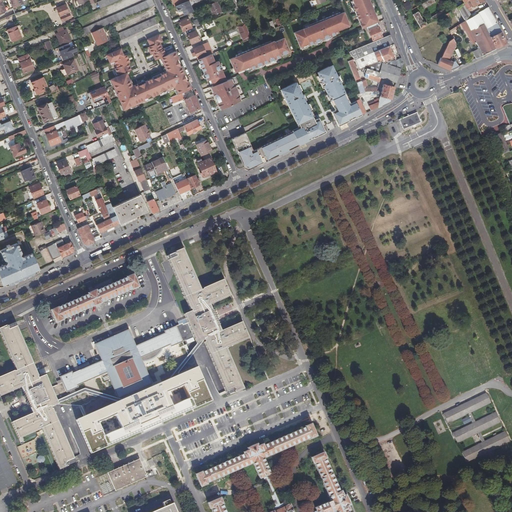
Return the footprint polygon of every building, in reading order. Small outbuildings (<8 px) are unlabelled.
[(188,0),(174,6),(177,11),(181,10),(183,15),(192,11),(188,0)] [(349,0),(352,5),(351,5),(360,28),(361,28),(377,21),(376,18),(368,0),(349,0)] [(434,2),(433,0),(426,0),(420,3),(423,8),(434,2)] [(481,4),(484,2),(482,0),(466,0),(463,2),(456,6),(464,20),(472,16),(471,15),(470,16),(467,8),(472,5),(472,6),(480,1),(481,4)] [(145,1),(79,30),(82,36),(91,32),(101,28),(103,27),(104,27),(110,24),(147,7),(145,1)] [(216,1),(208,4),(213,15),(221,11),(216,1)] [(405,10),(411,8),(409,1),(402,3),(405,10)] [(63,10),(62,6),(56,8),(62,21),(69,18),(67,14),(69,13),(67,9),(63,10)] [(456,6),(450,10),(458,24),(459,23),(464,20),(456,6)] [(496,22),(487,7),(485,8),(480,11),(473,15),(472,16),(464,20),(469,29),(474,27),(474,28),(483,23),(485,28),(496,22)] [(429,18),(431,21),(441,15),(446,12),(444,9),(429,18)] [(412,14),(420,28),(426,24),(424,22),(423,22),(419,15),(420,14),(419,12),(417,12),(417,11),(412,14)] [(446,12),(441,15),(443,20),(446,18),(447,20),(449,18),(448,18),(448,17),(451,16),(448,11),(446,12)] [(312,25),(294,33),(300,48),(309,45),(309,46),(335,36),(334,34),(340,32),(341,28),(345,27),(340,15),(337,16),(336,14),(312,24),(312,25)] [(178,22),(182,31),(190,27),(187,18),(178,22)] [(475,41),(472,35),(469,29),(464,20),(459,23),(463,30),(464,29),(471,43),(475,41)] [(485,28),(495,48),(505,43),(500,33),(502,32),(496,22),(485,28)] [(495,48),(485,28),(483,23),(474,28),(474,27),(469,29),(472,35),(473,35),(479,45),(477,46),(482,55),(495,48)] [(243,40),(251,36),(244,24),(236,28),(243,40)] [(16,26),(6,30),(11,42),(21,37),(16,26)] [(377,26),(368,30),(371,40),(380,36),(377,26)] [(101,28),(91,32),(97,45),(106,40),(104,36),(103,34),(104,33),(101,28)] [(65,29),(55,34),(60,45),(70,41),(65,29)] [(186,34),(190,43),(198,40),(194,30),(186,34)] [(159,57),(166,54),(163,47),(161,48),(159,41),(161,40),(158,33),(146,38),(149,45),(147,46),(150,53),(151,52),(154,59),(159,57)] [(389,34),(348,51),(353,58),(360,71),(394,82),(395,82),(401,63),(399,58),(394,60),(395,63),(395,66),(388,64),(388,62),(388,59),(393,57),(392,55),(397,52),(389,34)] [(229,58),(234,72),(249,66),(251,69),(280,58),(279,56),(283,55),(282,54),(289,51),(284,38),(274,42),(273,41),(264,45),(263,43),(235,54),(236,56),(229,58)] [(448,41),(440,57),(447,60),(455,42),(453,38),(448,41)] [(74,43),(57,49),(61,60),(74,56),(72,52),(76,50),(74,43)] [(192,49),(197,58),(205,54),(201,45),(192,49)] [(118,75),(125,72),(131,69),(127,62),(129,61),(126,54),(123,55),(120,48),(105,54),(109,62),(113,60),(116,67),(114,67),(118,75)] [(40,50),(31,53),(33,59),(42,55),(40,50)] [(121,105),(124,110),(152,97),(151,96),(158,93),(159,94),(166,90),(173,86),(177,94),(180,93),(189,89),(191,88),(187,79),(185,80),(182,74),(184,73),(180,65),(178,65),(176,59),(177,58),(174,51),(166,54),(159,57),(165,70),(151,76),(152,77),(144,80),(144,79),(131,85),(125,72),(118,75),(110,78),(113,84),(112,85),(114,89),(117,95),(117,96),(121,105)] [(211,53),(196,59),(204,81),(209,79),(211,86),(225,80),(219,63),(215,64),(211,53)] [(27,54),(17,58),(23,74),(33,70),(31,65),(38,63),(36,59),(30,62),(27,54)] [(450,70),(458,66),(455,61),(453,61),(451,62),(447,60),(440,57),(436,64),(450,70)] [(346,60),(359,93),(363,91),(351,59),(346,60)] [(73,60),(62,64),(66,74),(77,70),(73,60)] [(340,124),(361,114),(355,101),(349,103),(341,87),(342,87),(332,67),(329,69),(328,66),(319,70),(320,73),(317,75),(320,81),(320,82),(323,87),(326,94),(327,94),(329,99),(330,100),(331,100),(333,106),(335,109),(330,111),(337,126),(340,124)] [(42,77),(31,82),(36,94),(44,91),(43,89),(41,90),(40,88),(46,85),(42,77)] [(209,87),(219,110),(240,101),(231,78),(225,80),(211,86),(209,87)] [(291,131),(298,145),(325,132),(318,117),(313,119),(312,116),(309,111),(309,110),(309,109),(306,104),(304,100),(299,91),(296,85),(295,82),(279,90),(290,112),(291,111),(295,117),(293,118),(298,127),(291,131)] [(383,83),(379,99),(376,107),(389,101),(393,86),(383,83)] [(110,101),(104,86),(87,94),(92,104),(94,108),(98,106),(110,101)] [(177,94),(173,96),(176,102),(183,98),(180,93),(177,94)] [(199,108),(193,95),(183,100),(189,113),(199,108)] [(365,112),(358,98),(354,100),(361,114),(365,112)] [(368,105),(370,110),(376,107),(379,99),(368,103),(368,105)] [(55,116),(49,102),(37,107),(42,121),(55,116)] [(416,111),(399,118),(403,129),(421,122),(419,117),(416,111)] [(79,117),(81,121),(87,119),(84,112),(83,112),(78,114),(79,117)] [(76,115),(58,123),(43,129),(50,145),(59,141),(57,137),(60,135),(61,134),(60,131),(58,131),(55,132),(54,127),(56,127),(58,127),(64,124),(66,129),(79,124),(77,117),(76,115)] [(96,130),(95,131),(97,136),(107,132),(101,119),(93,123),(96,130)] [(195,119),(183,125),(187,134),(192,132),(193,133),(195,132),(196,131),(200,128),(195,119)] [(0,130),(0,131),(3,130),(4,133),(13,130),(12,129),(9,121),(0,124),(0,123),(0,130)] [(143,124),(133,129),(139,142),(149,137),(143,124)] [(178,132),(177,128),(166,134),(169,141),(176,137),(176,139),(181,137),(178,132)] [(9,140),(14,138),(25,134),(24,130),(12,135),(7,137),(9,140)] [(243,167),(248,169),(298,145),(291,131),(252,150),(244,132),(230,139),(243,167)] [(507,151),(499,132),(490,136),(490,137),(498,155),(507,151)] [(86,148),(88,151),(114,140),(111,134),(85,145),(86,148)] [(17,144),(14,138),(9,140),(7,137),(4,138),(6,142),(4,143),(4,144),(4,146),(5,145),(7,149),(6,149),(6,150),(7,150),(10,149),(9,147),(17,144)] [(208,152),(210,151),(205,139),(196,144),(201,155),(208,152)] [(138,146),(140,151),(151,146),(149,142),(138,146)] [(10,149),(13,157),(24,152),(22,147),(19,148),(17,144),(9,147),(10,149)] [(131,150),(135,158),(140,156),(136,148),(131,150)] [(114,149),(91,159),(94,165),(117,155),(114,149)] [(208,152),(201,155),(203,160),(201,161),(200,159),(196,160),(197,163),(200,172),(199,173),(201,176),(202,175),(202,177),(215,171),(209,158),(211,157),(208,152)] [(155,173),(167,168),(162,157),(150,162),(154,169),(155,173)] [(87,158),(82,160),(86,168),(90,167),(87,158)] [(154,169),(150,162),(149,158),(141,162),(146,172),(154,169)] [(65,160),(56,164),(60,173),(65,171),(66,173),(70,172),(65,160)] [(30,167),(20,171),(24,181),(34,177),(30,167)] [(144,191),(148,189),(139,168),(133,171),(137,182),(139,181),(144,191)] [(194,175),(186,178),(190,188),(198,184),(197,181),(198,181),(197,179),(196,179),(194,175)] [(185,178),(173,183),(178,193),(186,190),(184,186),(185,185),(188,185),(185,178)] [(161,186),(162,188),(166,197),(174,193),(169,182),(161,186)] [(32,194),(31,195),(32,199),(38,197),(38,195),(42,194),(38,183),(29,187),(32,194)] [(75,186),(65,190),(69,198),(78,195),(75,186)] [(88,192),(90,197),(97,194),(100,192),(97,187),(94,189),(95,189),(88,192)] [(166,197),(162,188),(155,192),(159,200),(166,197)] [(146,210),(138,193),(115,204),(111,206),(115,214),(118,223),(123,221),(146,210)] [(111,206),(110,203),(103,206),(100,197),(99,198),(95,200),(103,220),(115,214),(111,206)] [(157,210),(152,199),(146,201),(151,213),(157,210)] [(36,203),(39,212),(49,208),(45,200),(36,203)] [(74,215),(77,222),(86,218),(89,217),(86,210),(84,211),(86,215),(83,216),(81,212),(74,215)] [(96,224),(102,237),(106,234),(107,233),(105,229),(118,223),(115,214),(103,220),(101,221),(100,218),(95,221),(96,223),(96,224)] [(30,225),(35,237),(45,232),(40,221),(30,225)] [(63,223),(51,229),(54,234),(65,229),(63,223)] [(86,224),(76,229),(83,243),(86,244),(87,246),(93,243),(92,241),(100,237),(98,234),(92,236),(91,236),(91,234),(96,231),(94,226),(88,229),(86,224)] [(62,240),(47,247),(52,259),(60,256),(61,257),(71,252),(72,249),(68,239),(65,241),(66,244),(64,244),(62,240)] [(18,241),(8,247),(7,245),(5,246),(6,247),(0,250),(0,252),(2,257),(3,257),(6,261),(7,261),(6,264),(0,266),(0,280),(2,286),(8,283),(9,284),(21,279),(39,270),(29,249),(28,250),(27,252),(27,255),(20,258),(18,257),(16,251),(18,250),(16,246),(19,244),(18,241)] [(182,247),(165,254),(189,312),(182,315),(195,344),(202,342),(226,397),(245,389),(227,349),(249,339),(242,322),(219,331),(208,307),(230,297),(222,280),(200,289),(182,247)] [(138,286),(133,273),(126,276),(96,289),(96,288),(87,292),(88,293),(58,306),(57,305),(51,308),(56,321),(63,318),(63,317),(93,305),(124,291),(131,288),(132,288),(138,286)] [(14,321),(0,327),(0,339),(13,370),(0,375),(0,397),(19,389),(30,414),(9,423),(15,440),(39,432),(57,471),(77,463),(51,408),(60,405),(45,374),(36,377),(14,321)] [(71,372),(59,377),(66,392),(77,388),(77,385),(105,373),(117,398),(151,384),(139,358),(169,344),(171,347),(183,342),(175,326),(163,331),(165,334),(135,346),(127,330),(95,345),(103,362),(73,375),(71,372)] [(89,451),(212,398),(198,366),(75,419),(89,451)] [(491,403),(486,393),(464,404),(443,414),(448,424),(468,414),(473,423),(453,433),(457,442),(477,433),(482,442),(462,452),(466,461),(509,440),(505,431),(485,441),(480,431),(500,421),(495,412),(475,422),(471,412),(491,403)] [(464,424),(471,421),(468,416),(461,419),(464,424)] [(262,476),(266,474),(270,473),(263,457),(310,437),(310,438),(316,435),(310,422),(304,425),(304,426),(263,444),(262,442),(257,444),(256,442),(246,447),(246,449),(242,451),(242,452),(201,471),(201,470),(194,472),(200,485),(206,483),(206,482),(252,462),(259,478),(262,476)] [(31,441),(17,446),(20,453),(33,448),(31,441)] [(0,490),(5,488),(4,485),(14,480),(7,464),(0,446),(0,490)] [(315,510),(316,511),(332,511),(335,511),(348,511),(349,510),(347,505),(349,504),(345,494),(343,494),(341,490),(339,490),(325,458),(326,457),(323,451),(310,456),(313,463),(314,463),(324,485),(330,500),(314,507),(315,510)] [(147,479),(140,461),(108,475),(115,493),(147,479)] [(278,500),(266,474),(262,476),(274,502),(278,500)] [(225,511),(222,502),(220,496),(207,501),(209,508),(211,507),(212,511),(225,511)] [(292,511),(289,503),(283,506),(281,502),(279,503),(278,500),(274,502),(275,505),(273,506),(274,510),(269,511),(292,511)]
